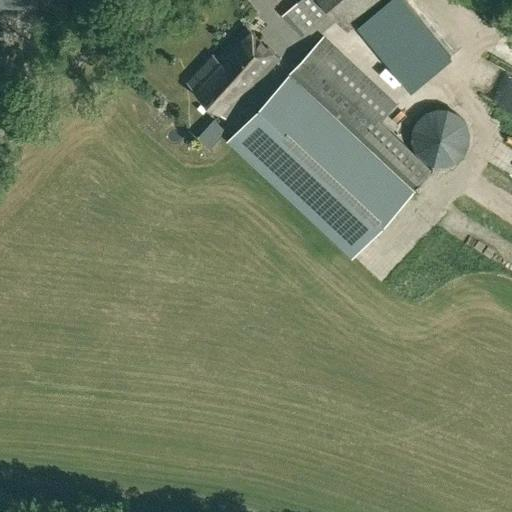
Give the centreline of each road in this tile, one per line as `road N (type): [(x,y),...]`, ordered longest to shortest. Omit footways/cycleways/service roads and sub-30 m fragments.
road 1 (track): [(216,511),(0,487)]
road 2 (unclassified): [(0,125),(138,0)]
